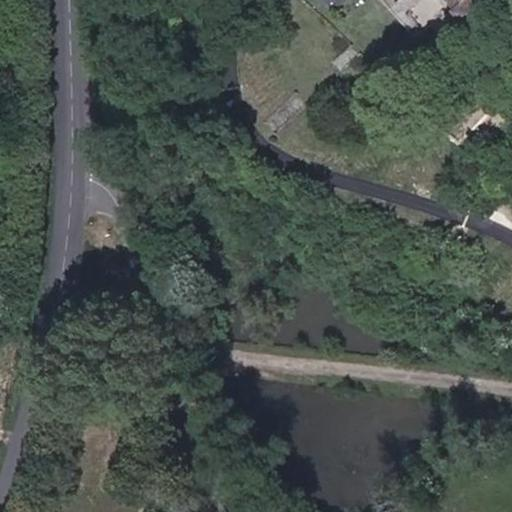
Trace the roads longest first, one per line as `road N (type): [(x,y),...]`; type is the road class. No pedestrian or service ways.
road 1 (unclassified): [(89,161),(122,206),(171,351),(192,455),(219,511)]
road 2 (secondary): [(0,511),(89,161)]
road 3 (secondary): [(89,161),(82,0)]
